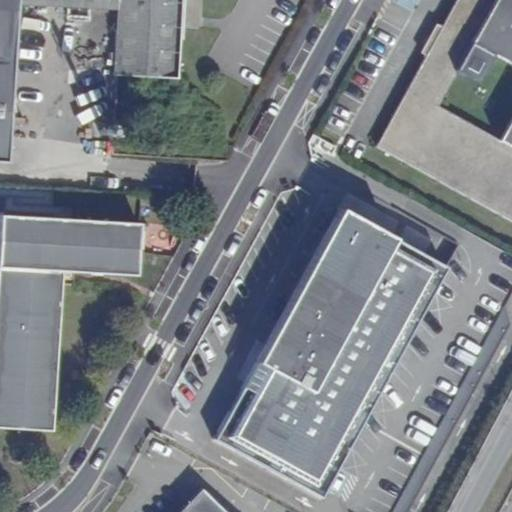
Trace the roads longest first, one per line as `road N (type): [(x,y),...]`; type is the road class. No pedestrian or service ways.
road 1 (unclassified): [(41,511),(96,457),(146,379),(351,0)]
road 2 (unknown): [(282,127),(451,218),(472,240),(476,267),(403,409),(324,511)]
road 3 (unknown): [(276,511),(135,396)]
